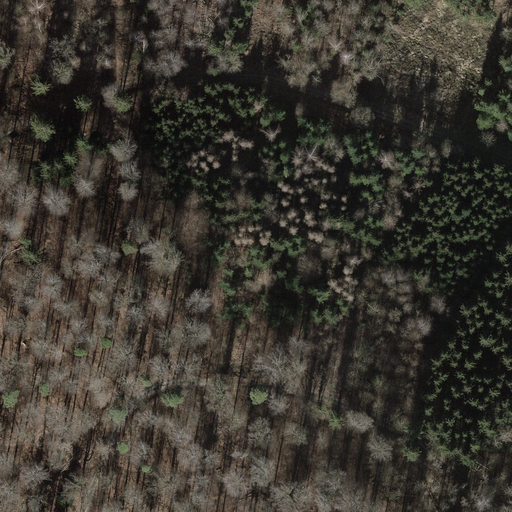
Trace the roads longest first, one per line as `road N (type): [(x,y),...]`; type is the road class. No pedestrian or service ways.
road 1 (track): [(502,511),(464,471),(325,393),(177,382),(138,397),(85,511)]
road 2 (track): [(41,118),(129,84),(266,78),(511,161)]
